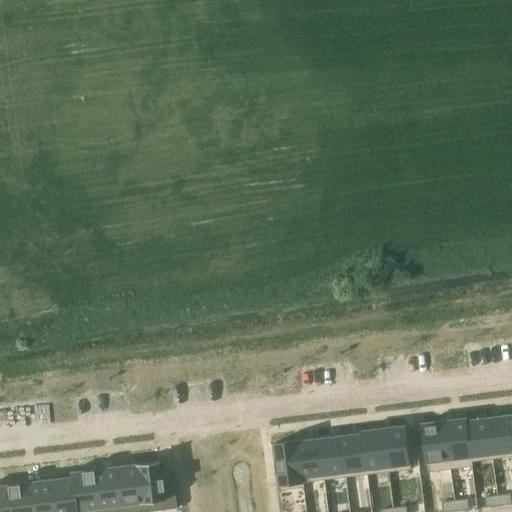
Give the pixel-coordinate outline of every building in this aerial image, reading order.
[(511,436),(509,415),(488,417),(493,459),(511,456),(511,436)] [(467,420),(466,420),(472,462),(473,461),(493,459),(488,417),(467,420)] [(467,418),(445,420),(451,469),(473,466),(473,461),(472,462),(466,420),(467,420),(467,418)] [(445,420),(422,423),(428,472),(451,469),(445,420)] [(406,425),(384,428),(389,472),(411,469),(406,425)] [(384,428),(361,431),(361,433),(362,433),(368,474),(389,472),(384,428)] [(361,433),(341,436),(346,477),(368,474),(362,433),(361,433)] [(341,436),(319,438),(325,480),(346,477),(341,436)] [(299,441),(298,441),(303,482),(304,482),(325,480),(319,438),(299,441)] [(299,440),(274,443),(280,490),(305,487),(304,482),(303,482),(298,441),(299,441),(299,440)] [(158,461),(134,464),(139,511),(144,511),(176,508),(173,483),(161,485),(158,461)] [(139,511),(134,464),(112,467),(117,511),(139,511)] [(117,511),(112,467),(91,469),(96,511),(117,511)] [(96,511),(91,469),(69,472),(69,477),(70,477),(74,511),(96,511)] [(69,477),(49,479),(52,511),(74,511),(70,477),(69,477)] [(52,511),(49,479),(27,482),(30,511),(52,511)] [(30,511),(27,482),(6,485),(9,511),(30,511)] [(9,511),(6,485),(0,485),(0,511),(9,511)] [(510,494),(498,495),(499,505),(511,504),(510,494)] [(498,495),(485,497),(486,507),(499,505),(498,495)] [(468,499),(455,501),(456,511),(469,509),(468,499)] [(455,501),(442,502),(442,511),(444,511),(456,511),(455,501)]
